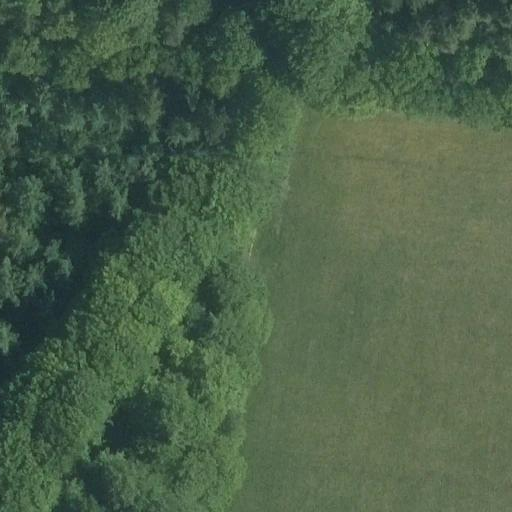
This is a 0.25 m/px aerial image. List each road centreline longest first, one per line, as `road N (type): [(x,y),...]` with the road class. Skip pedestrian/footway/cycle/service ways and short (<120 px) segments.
road 1 (track): [(0,505),(119,334),(254,92),(279,0)]
road 2 (track): [(0,32),(511,72)]
